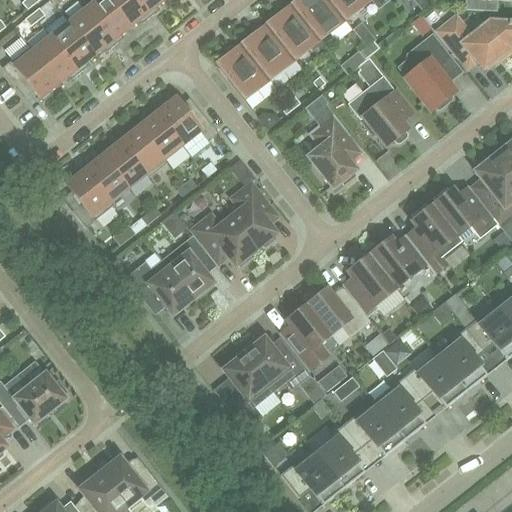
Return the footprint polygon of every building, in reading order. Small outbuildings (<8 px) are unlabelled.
[(27,11),(34,6),(29,0),(26,0),(21,4),(27,11)] [(129,28),(106,0),(98,0),(86,10),(115,46),(124,39),(120,35),(129,28)] [(150,18),(135,0),(106,0),(129,28),(138,21),(141,25),(150,18)] [(163,0),(135,0),(150,18),(159,11),(156,7),(163,0)] [(319,42),(344,22),(326,0),(298,0),(290,7),(293,10),(294,10),(319,42)] [(326,0),(344,22),(370,1),(369,0),(326,0)] [(421,13),(429,7),(427,0),(421,0),(415,5),(421,13)] [(511,1),(511,0),(464,0),(464,11),(496,13),(497,1),(511,1)] [(31,15),(37,22),(44,17),(38,10),(31,15)] [(115,46),(86,10),(68,25),(93,56),(102,49),(105,54),(115,46)] [(294,61),(319,42),(294,10),(293,10),(287,15),(284,11),(265,26),(268,30),(269,30),(294,61)] [(37,22),(31,15),(24,21),(30,28),(37,22)] [(431,30),(421,17),(412,24),(422,36),(431,30)] [(447,25),(435,34),(456,62),(467,53),(482,72),(502,56),(505,59),(511,53),(511,25),(510,26),(511,23),(507,23),(507,25),(489,24),(471,38),(467,33),(458,39),(447,25)] [(93,56),(68,25),(50,39),(79,75),(88,68),(84,63),(93,56)] [(360,25),(352,31),(366,48),(371,56),(377,51),(371,44),(373,43),(374,42),(360,25)] [(269,81),(294,61),(269,30),(268,30),(262,35),(259,31),(240,46),(243,50),(244,50),(269,81)] [(449,98),(454,94),(434,70),(448,59),(431,37),(420,46),(418,70),(404,80),(430,113),(435,109),(436,111),(439,111),(450,102),(451,100),(449,98)] [(50,39),(33,53),(57,84),(66,77),(70,82),(79,75),(50,39)] [(366,48),(358,54),(364,61),(371,56),(366,48)] [(57,84),(33,53),(30,49),(11,63),(11,62),(1,70),(15,87),(24,80),(42,104),(52,96),(49,91),(57,84)] [(243,102),(269,81),(244,50),(243,50),(237,55),(234,51),(215,66),(243,102)] [(325,85),(319,78),(312,84),(317,91),(325,85)] [(382,78),(349,104),(385,149),(393,142),(395,145),(399,145),(406,140),(406,136),(404,133),(407,131),(398,121),(409,112),(399,99),(382,78)] [(294,98),(287,104),(292,111),(299,105),(294,98)] [(165,108),(162,103),(152,110),(181,147),(199,132),(207,142),(216,134),(199,112),(190,119),(174,100),(165,108)] [(292,111),(287,104),(280,109),(285,116),(292,111)] [(181,147),(152,110),(143,118),(147,122),(138,129),(163,161),(164,160),(181,147)] [(266,131),(277,122),(272,116),(261,114),(256,118),(266,131)] [(356,172),(337,149),(349,139),(332,117),(319,128),(312,133),(322,146),(307,159),(332,191),(341,184),(343,187),(355,178),(352,175),(356,172)] [(163,161),(138,129),(129,136),(126,132),(117,139),(145,175),(148,179),(167,164),(164,160),(163,161)] [(494,157),(511,180),(511,137),(500,147),(503,150),(494,157)] [(145,175),(117,139),(107,146),(111,150),(102,157),(127,189),(145,175)] [(207,147),(216,161),(228,154),(219,139),(207,147)] [(127,189),(102,157),(94,164),(90,160),(81,167),(110,203),(127,189)] [(511,180),(494,157),(487,162),(484,159),(473,168),(475,171),(473,173),(478,179),(467,188),(497,226),(500,224),(503,227),(511,220),(511,180)] [(216,171),(210,164),(201,172),(206,179),(216,171)] [(110,203),(81,167),(72,174),(75,179),(66,186),(81,205),(72,212),(86,230),(95,222),(95,221),(113,206),(110,203)] [(183,186),(189,193),(196,187),(190,180),(183,186)] [(275,236),(259,215),(270,206),(252,183),(234,197),(240,205),(227,216),(255,252),(261,246),(264,250),(276,240),(273,237),(275,236)] [(182,199),(189,193),(183,186),(176,191),(182,199)] [(497,226),(467,188),(456,197),(451,190),(448,193),(446,190),(432,200),(435,204),(431,207),(460,244),(476,232),(481,238),(497,226)] [(460,244),(431,207),(427,210),(424,207),(411,217),(414,220),(410,223),(415,229),(404,238),(427,266),(435,276),(450,264),(444,257),(460,244)] [(147,214),(153,221),(160,216),(154,208),(147,214)] [(173,239),(186,229),(173,213),(160,223),(173,239)] [(153,221),(147,214),(140,220),(146,227),(153,221)] [(255,252),(227,216),(206,233),(200,225),(189,233),(193,238),(207,255),(207,256),(218,247),(234,268),(236,266),(239,269),(251,260),(248,257),(255,252)] [(127,242),(135,235),(128,226),(120,232),(127,242)] [(212,285),(196,264),(207,255),(193,238),(161,263),(192,301),(212,285)] [(427,266),(404,238),(395,245),(390,239),(368,256),(395,291),(427,266)] [(395,291),(368,256),(346,274),(351,280),(342,288),(352,301),(366,319),(377,311),(374,308),(395,291)] [(192,301),(161,263),(151,271),(145,264),(124,280),(141,302),(152,293),(172,318),(192,301)] [(341,310),(326,290),(305,306),(330,337),(331,337),(342,329),(351,339),(370,323),(366,319),(352,301),(341,310)] [(418,318),(429,309),(421,299),(411,308),(418,318)] [(511,301),(499,311),(511,327),(511,301)] [(336,343),(331,337),(330,337),(305,306),(285,322),(301,342),(291,350),(309,372),(328,357),(325,352),(336,343)] [(511,356),(511,327),(499,311),(480,326),(476,321),(464,330),(483,353),(492,345),(505,362),(511,356)] [(395,340),(388,330),(381,335),(389,345),(395,340)] [(485,378),(472,361),(483,353),(464,330),(453,339),(457,345),(438,360),(465,394),(485,378)] [(309,378),(291,356),(282,364),(270,349),(261,336),(247,347),(250,350),(243,356),(273,394),(285,384),(291,392),(309,378)] [(381,351),(386,347),(378,337),(373,341),(381,351)] [(273,394),(243,356),(236,361),(233,358),(220,369),(229,380),(241,396),(226,408),(246,433),(262,420),(253,409),(273,394)] [(444,410),(465,394),(438,360),(419,375),(415,370),(403,379),(421,402),(431,394),(444,410)] [(325,393),(345,378),(337,368),(317,384),(325,393)] [(18,408),(33,427),(66,401),(63,397),(67,394),(57,383),(54,385),(45,374),(12,399),(0,383),(0,405),(8,416),(18,408)] [(404,442),(424,426),(411,410),(421,402),(403,379),(372,403),(404,442)] [(383,459),(404,442),(372,403),(342,427),(360,450),(370,442),(383,459)] [(0,458),(1,457),(2,452),(6,449),(0,441),(0,440),(13,430),(0,414),(0,458)] [(342,491),(363,475),(350,458),(360,450),(342,427),(330,436),(335,442),(315,457),(342,491)] [(342,491),(315,457),(311,452),(280,477),(298,500),(309,491),(322,507),(342,491)] [(135,479),(119,459),(114,461),(109,463),(105,466),(100,468),(96,472),(126,509),(138,499),(148,507),(151,504),(154,508),(167,498),(146,470),(135,479)] [(121,511),(126,509),(96,472),(92,475),(88,479),(84,483),(81,487),(78,491),(94,511),(121,511)] [(60,511),(55,504),(53,506),(50,503),(39,511),(60,511)]
